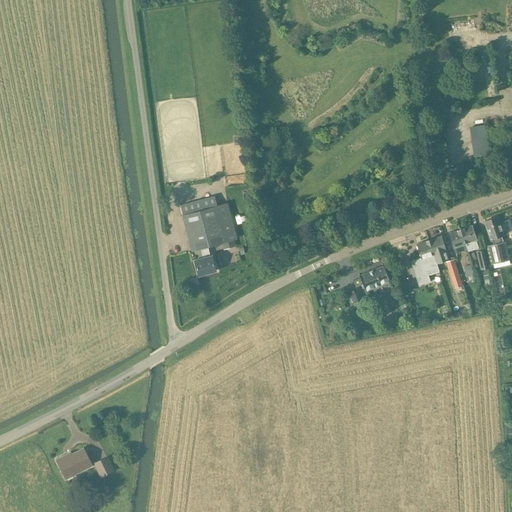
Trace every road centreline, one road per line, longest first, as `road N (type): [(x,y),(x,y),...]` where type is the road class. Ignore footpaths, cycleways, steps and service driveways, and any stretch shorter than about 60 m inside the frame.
road 1 (tertiary): [(177,344),(312,267),(511,192)]
road 2 (unclassified): [(177,344),(130,0)]
road 3 (tertiary): [(0,442),(164,352)]
